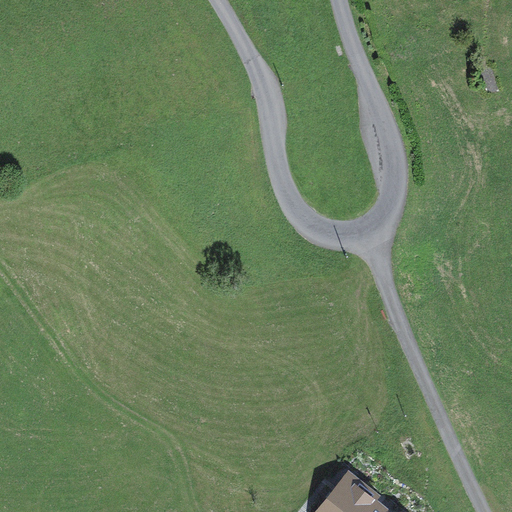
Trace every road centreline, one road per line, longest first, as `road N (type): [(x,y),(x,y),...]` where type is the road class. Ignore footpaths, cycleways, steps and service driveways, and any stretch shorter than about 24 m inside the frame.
road 1 (unclassified): [(217,0),(260,77),(277,170),(295,210),(323,232),(369,230)]
road 2 (unclassified): [(369,230),(392,302),(486,511)]
road 3 (unclassified): [(369,230),(389,207),(391,145),(339,0)]
